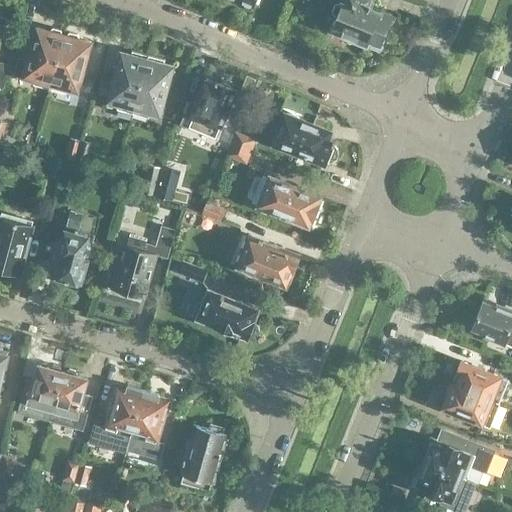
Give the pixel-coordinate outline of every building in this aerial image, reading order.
[(344,0),(343,3),(341,3),(330,30),(367,45),(369,40),(380,45),(392,16),(371,7),(373,2),(368,0),(344,0)] [(0,89),(3,90),(9,63),(0,61),(0,38),(5,18),(0,16),(0,89)] [(15,74),(51,84),(64,34),(37,26),(30,52),(25,51),(24,58),(19,57),(15,74)] [(64,34),(51,84),(78,91),(91,41),(64,34)] [(108,101),(134,108),(148,54),(131,49),(130,53),(121,51),(108,101)] [(148,54),(134,108),(160,114),(173,65),(164,62),(165,58),(148,54)] [(186,125),(215,137),(235,88),(215,80),(214,83),(206,79),(186,125)] [(268,140),(326,163),(326,162),(333,161),(336,158),(338,153),(337,148),(334,144),(335,140),(328,137),(331,130),(304,120),(305,119),(280,109),(268,140)] [(232,141),(253,149),(256,140),(236,131),(232,141)] [(55,156),(74,160),(80,141),(70,138),(70,139),(61,136),(55,156)] [(80,141),(74,160),(76,161),(76,159),(88,162),(93,144),(80,141)] [(253,149),(232,141),(226,155),(247,164),(253,149)] [(46,175),(60,179),(65,160),(51,156),(46,175)] [(61,180),(79,185),(84,164),(66,159),(61,180)] [(141,190),(155,194),(162,167),(147,163),(141,190)] [(155,194),(167,197),(174,173),(162,169),(155,194)] [(258,204),(309,225),(318,222),(322,212),(317,203),(320,195),(285,181),(284,182),(269,176),(258,204)] [(202,213),(222,222),(227,210),(207,201),(202,213)] [(93,233),(79,229),(84,214),(71,210),(67,224),(67,223),(63,239),(61,239),(55,259),(58,259),(53,276),(79,283),(93,233)] [(1,217),(0,219),(0,265),(18,270),(33,219),(2,211),(1,217)] [(127,244),(122,243),(110,286),(146,296),(158,254),(168,258),(176,229),(162,225),(156,244),(147,242),(148,238),(130,233),(127,244)] [(246,233),(246,234),(242,232),(230,261),(261,274),(261,273),(285,283),(286,280),(290,282),(295,270),(291,268),(297,254),(280,248),(280,247),(246,233)] [(184,260),(180,271),(203,280),(208,269),(184,260)] [(197,301),(192,314),(247,336),(252,337),(256,335),(258,330),(257,325),(253,321),(258,308),(246,303),(246,302),(208,287),(202,303),(197,301)] [(485,335),(511,345),(511,342),(511,311),(497,306),(496,308),(482,303),(472,327),(485,332),(485,335)] [(451,384),(499,404),(499,403),(495,401),(501,386),(496,385),(500,376),(461,360),(451,384)] [(17,410),(51,420),(63,371),(39,364),(35,378),(27,376),(17,410)] [(63,371),(51,420),(73,426),(75,420),(84,422),(92,395),(82,393),(87,377),(63,371)] [(97,412),(88,443),(123,453),(124,451),(143,388),(127,384),(125,388),(116,386),(108,416),(97,412)] [(499,404),(451,384),(442,407),(490,427),(499,404)] [(143,388),(124,451),(159,461),(164,444),(155,441),(167,400),(157,397),(159,392),(143,388)] [(220,451),(219,451),(225,431),(222,430),(223,426),(210,422),(209,427),(197,423),(193,437),(189,436),(182,460),(186,461),(180,480),(209,489),(220,451)] [(430,446),(423,462),(428,464),(464,478),(473,482),(476,483),(478,484),(483,472),(486,473),(495,450),(441,428),(436,440),(437,441),(434,448),(430,446)] [(0,466),(0,474),(10,477),(15,457),(3,454),(0,466)] [(62,479),(73,482),(79,462),(68,459),(62,479)] [(79,462),(73,482),(86,486),(91,466),(79,462)] [(423,462),(418,476),(422,478),(419,486),(426,489),(419,507),(431,511),(464,511),(466,507),(476,483),(473,482),(464,478),(428,464),(423,462)] [(123,491),(119,509),(131,511),(134,493),(123,491)] [(64,511),(81,511),(84,502),(67,499),(64,511)] [(135,511),(170,511),(172,506),(138,499),(135,511)] [(84,502),(81,511),(99,511),(101,506),(84,502)]
